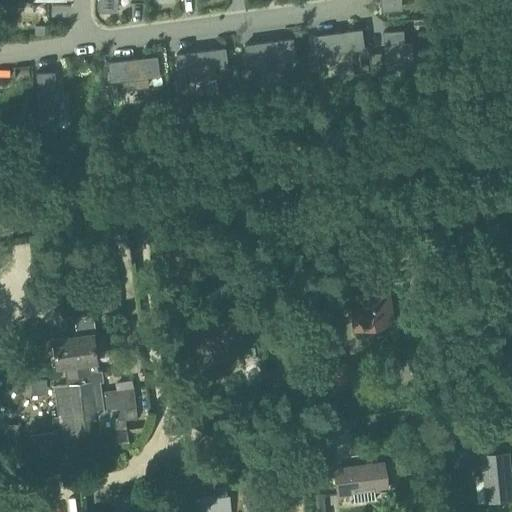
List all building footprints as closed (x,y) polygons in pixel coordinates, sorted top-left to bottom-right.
[(97,0),(97,11),(114,11),(113,0),(97,0)] [(378,0),(379,12),(400,11),(399,0),(378,0)] [(360,30),(310,37),(313,57),(325,56),(326,63),(351,60),(350,52),(363,50),(360,30)] [(402,31),(381,32),(384,82),(405,81),(404,69),(412,68),(410,43),(403,43),(402,31)] [(291,39),(242,46),(245,66),(257,65),(258,73),(283,69),(282,61),(294,60),(291,39)] [(223,48),(173,55),(176,76),(189,74),(190,82),(215,79),(214,71),(226,69),(223,48)] [(155,57),(105,63),(108,83),(120,81),(121,91),(146,88),(145,78),(158,77),(155,57)] [(53,72),(35,73),(38,123),(54,122),(53,97),(54,97),(53,72)] [(511,325),(511,275),(502,277),(509,326),(511,325)] [(385,324),(380,294),(355,298),(360,328),(385,324)] [(235,314),(208,317),(213,353),(240,349),(235,314)] [(63,366),(88,363),(94,362),(91,333),(51,338),(55,367),(63,366)] [(95,361),(106,361),(105,335),(94,336),(95,361)] [(343,386),(348,364),(322,358),(317,380),(343,386)] [(100,391),(99,382),(102,382),(101,371),(97,372),(89,372),(88,363),(63,366),(65,383),(53,386),(57,415),(51,417),(52,428),(59,429),(63,459),(101,454),(101,452),(128,448),(125,420),(135,417),(133,387),(100,391)] [(204,393),(197,403),(220,418),(227,408),(204,393)] [(450,467),(465,466),(463,447),(448,448),(450,467)] [(507,454),(480,457),(484,502),(511,499),(507,454)] [(337,496),(352,494),(353,503),(374,500),(373,491),(386,489),(382,464),(333,471),(337,496)] [(230,511),(229,496),(219,497),(217,484),(188,487),(189,501),(175,503),(175,511),(230,511)] [(324,511),(323,493),(309,495),(310,511),(324,511)] [(116,497),(118,508),(108,509),(108,511),(145,511),(144,502),(140,503),(138,494),(116,497)]
